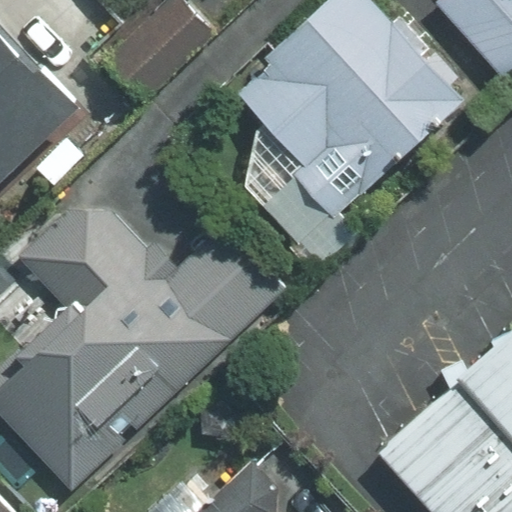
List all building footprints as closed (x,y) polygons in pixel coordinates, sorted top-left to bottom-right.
[(251,0),(166,0),(113,53),(155,95),(251,0)] [(489,102),(390,0),(328,0),(257,68),(285,96),(254,196),(319,264),(489,102)] [(511,0),(445,0),(508,71),(511,67),(511,0)] [(0,177),(79,107),(0,18),(0,177)] [(7,386),(80,466),(280,285),(222,222),(176,264),(124,208),(81,204),(29,251),(87,314),(7,386)] [(511,511),(511,339),(389,443),(448,511),(511,511)] [(293,481),(265,450),(195,511),(283,511),(287,509),(293,481)] [(42,511),(0,465),(0,511),(42,511)]
